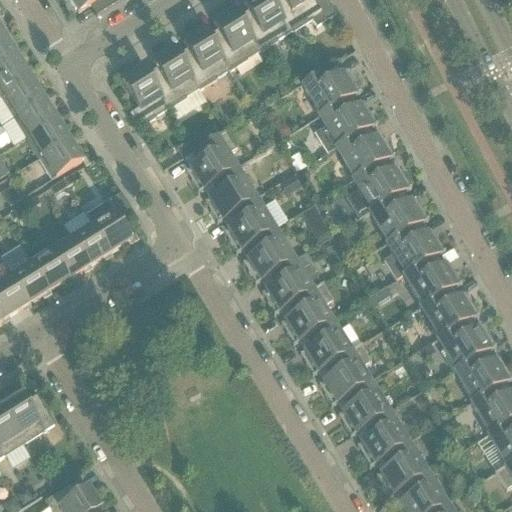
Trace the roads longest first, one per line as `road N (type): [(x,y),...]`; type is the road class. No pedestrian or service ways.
road 1 (residential): [(511,318),(344,0)]
road 2 (residential): [(345,511),(181,241)]
road 3 (residential): [(149,511),(40,333)]
road 4 (residential): [(181,241),(71,64)]
road 5 (residential): [(181,241),(40,333)]
road 6 (tertiary): [(448,0),(511,119)]
road 7 (residential): [(71,64),(175,0)]
